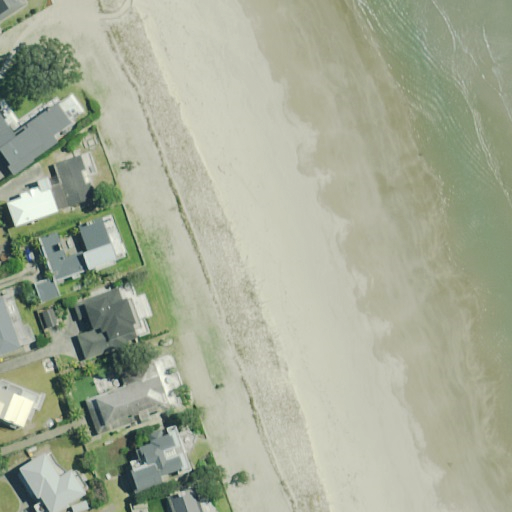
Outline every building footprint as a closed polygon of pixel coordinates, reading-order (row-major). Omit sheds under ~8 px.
[(0,0),(0,24),(30,5),(26,0),(0,0)] [(73,124),(61,106),(50,113),(49,112),(15,135),(0,112),(0,152),(16,176),(61,145),(55,137),(73,124)] [(94,156),(85,158),(84,156),(57,165),(65,192),(61,194),(66,209),(98,198),(92,178),(100,175),(94,156)] [(60,213),(49,179),(39,183),(41,189),(21,195),(22,199),(9,204),(17,227),(60,213)] [(57,282),(72,277),(74,281),(81,278),(80,274),(119,260),(105,220),(81,229),(89,251),(67,258),(59,234),(42,240),(57,282)] [(61,297),(55,281),(38,288),(43,303),(61,297)] [(138,331),(144,328),(135,300),(126,303),(122,289),(77,304),(82,320),(88,318),(93,331),(80,335),(88,360),(126,347),(141,342),(138,331)] [(6,302),(4,298),(0,299),(0,356),(38,343),(33,329),(26,331),(15,299),(6,302)] [(59,326),(55,309),(43,312),(47,329),(59,326)] [(99,435),(130,425),(131,428),(152,421),(151,418),(171,412),(169,404),(160,377),(88,400),(99,435)] [(0,422),(16,429),(18,425),(27,429),(30,422),(33,423),(37,410),(41,412),(46,399),(12,385),(10,391),(0,387),(0,422)] [(176,427),(147,437),(150,446),(141,449),(148,467),(131,473),(138,492),(166,481),(165,478),(190,471),(184,453),(169,458),(167,454),(183,448),(176,427)] [(59,511),(87,495),(86,493),(90,490),(79,473),(75,476),(72,471),(66,475),(56,460),(51,452),(17,474),(36,503),(42,498),(50,511),(59,511)] [(198,511),(192,494),(167,503),(170,511),(198,511)]
